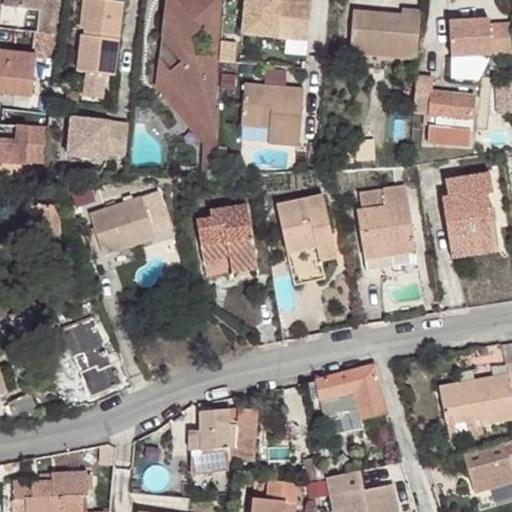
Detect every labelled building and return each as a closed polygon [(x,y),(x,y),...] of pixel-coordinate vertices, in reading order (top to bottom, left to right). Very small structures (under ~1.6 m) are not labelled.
[(6,0),(6,5),(1,5),(1,6),(0,13),(0,28),(35,32),(56,34),(59,0),(6,0)] [(123,3),(99,0),(87,0),(84,36),(82,36),(77,72),(87,73),(84,98),(103,99),(105,74),(114,75),(123,3)] [(175,0),(178,3),(164,14),(162,31),(173,44),(159,56),(159,59),(169,72),(160,78),(157,78),(156,87),(157,87),(158,79),(160,80),(164,77),(216,142),(215,162),(202,162),(202,176),(215,175),(215,165),(220,107),(216,107),(218,73),(208,73),(185,44),(201,30),(176,0),(175,0)] [(175,0),(165,0),(164,14),(178,3),(175,0)] [(176,0),(201,30),(220,33),(221,0),(176,0)] [(312,0),(245,0),(242,34),(308,40),(310,25),(312,0)] [(353,10),(350,55),(417,60),(421,10),(402,8),(402,14),(402,19),(377,17),(378,12),(353,10)] [(453,58),(511,54),(511,30),(511,25),(491,26),(491,21),(451,23),(453,58)] [(219,61),(220,33),(201,30),(185,44),(208,73),(218,73),(219,61)] [(162,31),(159,56),(173,44),(162,31)] [(35,32),(33,55),(35,55),(56,57),(58,35),(56,34),(35,32)] [(286,41),(285,53),(306,55),(307,43),(286,41)] [(219,61),(232,62),(235,47),(220,46),(219,61)] [(0,52),(0,92),(32,96),(35,55),(33,55),(0,52)] [(169,72),(159,59),(157,78),(160,78),(169,72)] [(158,79),(157,87),(203,145),(202,162),(215,162),(216,142),(164,77),(160,80),(158,79)] [(415,112),(425,112),(424,123),(430,124),(429,142),(470,146),(475,97),(433,94),(434,81),(416,79),(415,112)] [(299,146),(304,89),(244,84),(241,126),(269,129),(268,145),(299,146)] [(67,92),(66,103),(78,104),(79,93),(67,92)] [(71,120),(67,157),(106,161),(106,156),(126,157),(129,126),(71,120)] [(358,160),(374,159),(373,141),(357,142),(358,160)] [(442,197),(451,253),(479,248),(479,243),(492,241),(489,223),(487,210),(490,209),(488,195),(493,194),(490,173),(445,180),(448,196),(442,197)] [(357,212),(364,260),(417,252),(414,234),(407,236),(406,227),(412,225),(406,188),(359,195),(363,211),(357,212)] [(276,205),(294,286),(325,279),(321,262),(337,259),(323,195),(276,205)] [(90,215),(103,255),(105,254),(138,243),(156,238),(154,233),(170,227),(162,205),(153,208),(148,196),(142,198),(90,215)] [(29,207),(32,253),(60,251),(58,215),(56,215),(55,205),(29,207)] [(230,259),(232,273),(257,269),(247,206),(197,213),(199,220),(197,220),(202,254),(228,250),(230,259)] [(487,210),(489,223),(497,222),(495,208),(490,209),(487,210)] [(407,236),(414,234),(412,225),(406,227),(407,236)] [(479,243),(479,248),(451,253),(452,260),(494,254),(492,241),(479,243)] [(138,243),(105,254),(111,270),(143,259),(138,243)] [(202,254),(204,263),(230,259),(228,250),(202,254)] [(366,271),(419,264),(417,252),(364,260),(366,271)] [(37,345),(25,315),(12,320),(24,350),(37,345)] [(63,331),(91,398),(104,392),(97,374),(115,367),(113,363),(121,360),(103,315),(63,331)] [(439,388),(446,424),(479,417),(481,425),(511,419),(511,394),(511,363),(506,365),(508,375),(439,388)] [(321,400),(355,391),(359,409),(362,421),(386,414),(374,366),(317,381),(321,400)] [(97,374),(104,392),(123,385),(115,367),(97,374)] [(312,401),(321,400),(317,381),(309,383),(312,401)] [(325,418),(359,409),(355,391),(321,400),(325,418)] [(34,394),(13,403),(19,418),(30,416),(42,412),(34,394)] [(191,451),(191,474),(229,470),(229,459),(230,447),(236,447),(239,409),(199,412),(199,431),(200,451),(191,451)] [(258,411),(239,409),(236,447),(255,449),(258,411)] [(446,424),(448,436),(473,431),(472,427),(481,425),(479,417),(446,424)] [(191,431),(191,451),(200,451),(199,431),(191,431)] [(511,441),(464,455),(475,494),(511,484),(511,441)] [(255,449),(236,447),(235,460),(254,462),(255,449)] [(109,511),(86,511),(85,511),(82,511),(82,497),(86,497),(88,497),(88,490),(87,476),(87,472),(52,475),(52,481),(31,483),(31,481),(14,483),(14,501),(25,500),(25,511),(109,511)] [(359,474),(327,482),(334,511),(399,511),(393,487),(364,494),(359,474)] [(253,501),(251,511),(295,511),(298,484),(269,481),(268,501),(253,501)] [(14,501),(13,511),(25,511),(25,500),(14,501)]
